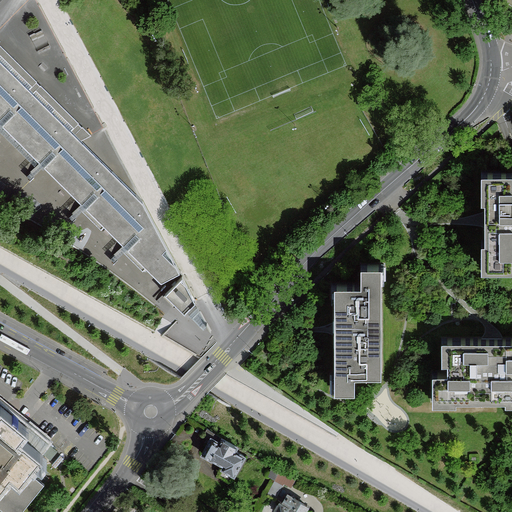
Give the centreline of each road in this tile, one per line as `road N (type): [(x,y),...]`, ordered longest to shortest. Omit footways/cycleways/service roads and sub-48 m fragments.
road 1 (tertiary): [(489,79),(461,123),(314,252),(214,365),(165,405)]
road 2 (tertiary): [(136,405),(0,331)]
